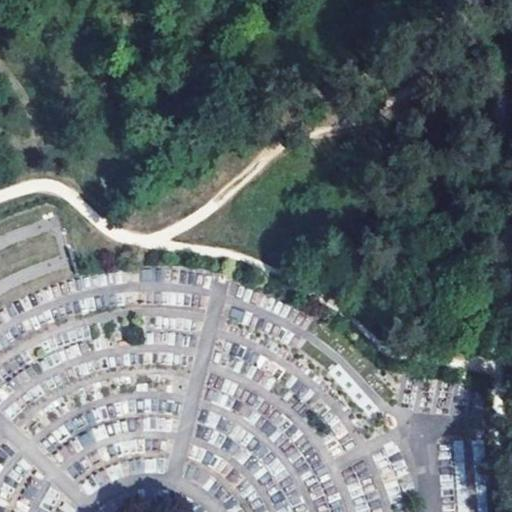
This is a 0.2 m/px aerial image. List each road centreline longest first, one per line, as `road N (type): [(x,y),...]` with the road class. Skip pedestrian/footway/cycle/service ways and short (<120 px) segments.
road 1 (track): [(489,52),(367,116),(282,147),(216,209),(156,242)]
road 2 (track): [(489,52),(503,266),(495,376)]
road 3 (track): [(156,242),(120,235),(45,185),(0,198)]
